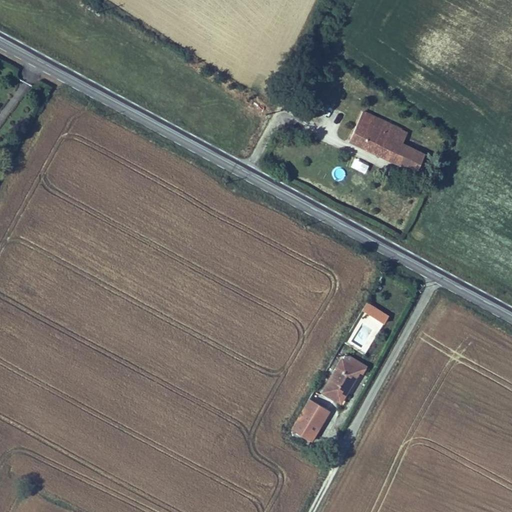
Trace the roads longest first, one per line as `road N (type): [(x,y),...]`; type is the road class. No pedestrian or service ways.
road 1 (primary): [(0,40),(511,316)]
road 2 (track): [(309,511),(438,277)]
road 3 (track): [(245,172),(331,0)]
